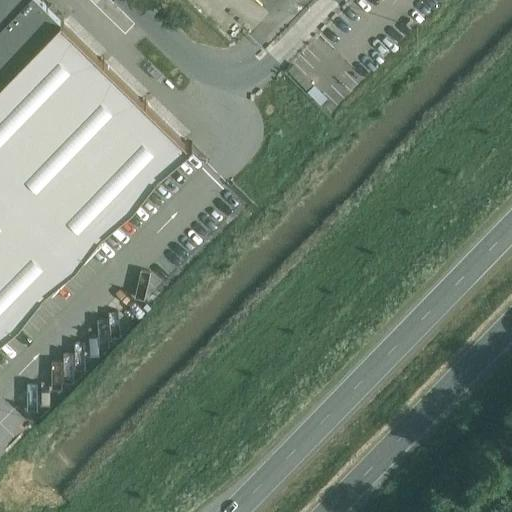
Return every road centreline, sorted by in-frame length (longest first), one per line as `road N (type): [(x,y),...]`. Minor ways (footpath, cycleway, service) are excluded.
road 1 (trunk): [(511,228),(237,511)]
road 2 (trunk): [(332,511),(511,327)]
road 3 (unclassified): [(226,93),(130,0)]
